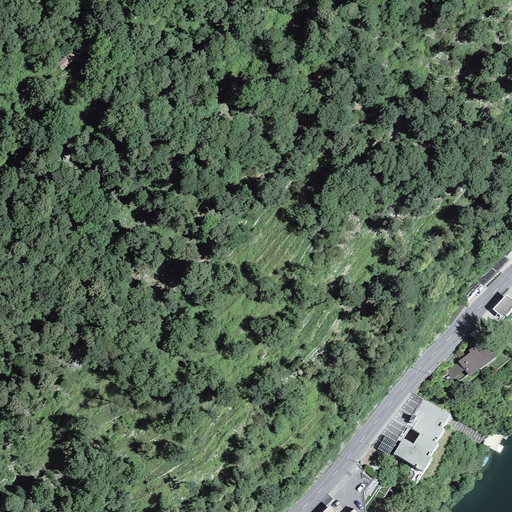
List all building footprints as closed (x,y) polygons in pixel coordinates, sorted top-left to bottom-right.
[(68,53),(56,64),(62,70),(73,60),(74,56),(73,54),(71,53),(68,53)] [(509,261),(503,254),(476,280),(481,285),(482,286),(509,261)] [(465,300),(481,285),(476,280),(460,295),(465,300)] [(511,306),(511,299),(506,294),(492,310),(502,318),(511,306)] [(483,339),(468,351),(470,353),(458,362),(464,370),(469,377),(496,356),(483,339)] [(464,370),(458,362),(445,371),(452,380),(464,370)] [(449,415),(422,399),(398,441),(400,442),(393,454),(420,470),(420,469),(423,471),(431,458),(429,457),(437,443),(435,442),(443,429),(441,428),(449,415)]
